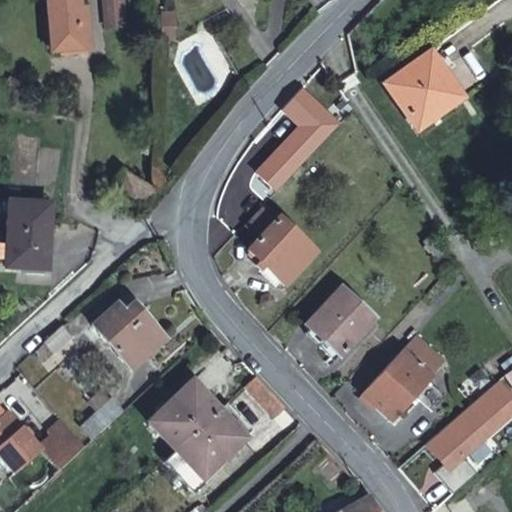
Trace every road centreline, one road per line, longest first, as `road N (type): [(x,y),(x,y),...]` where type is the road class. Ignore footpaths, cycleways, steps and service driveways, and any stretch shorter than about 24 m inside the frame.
road 1 (residential): [(191,211),(200,269),(241,334),(382,479),(399,511)]
road 2 (residential): [(359,0),(212,156),(191,211)]
road 3 (residential): [(191,211),(138,232),(0,358)]
road 4 (unknown): [(327,423),(242,511)]
